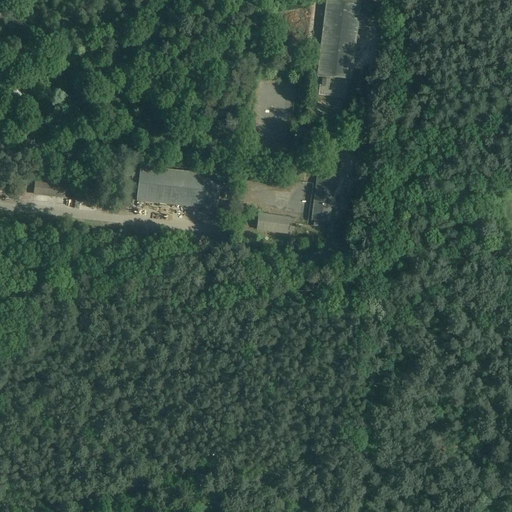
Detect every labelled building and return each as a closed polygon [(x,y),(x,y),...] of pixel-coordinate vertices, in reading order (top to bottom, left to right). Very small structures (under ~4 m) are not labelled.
[(326,0),(317,76),(351,80),(354,58),(361,59),(361,52),(354,51),(357,29),(364,30),(365,23),(358,23),(360,0),(358,0),(326,0)] [(322,79),(321,87),(329,87),(330,80),(322,79)] [(137,202),(217,211),(221,177),(141,168),(137,202)] [(335,177),(318,175),(312,221),(329,224),(335,177)] [(33,183),(33,196),(54,197),(55,184),(33,183)] [(259,215),(257,231),(287,234),(289,219),(259,215)]
